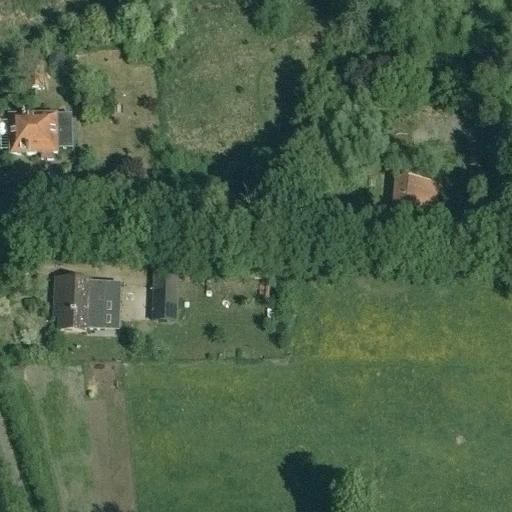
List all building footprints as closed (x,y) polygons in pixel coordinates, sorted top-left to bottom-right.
[(52,68),(58,69),(63,65),(64,58),(60,53),(54,53),(49,57),(48,63),(52,68)] [(27,67),(27,92),(44,91),(44,66),(27,67)] [(56,117),(10,118),(11,155),(56,154),(56,117)] [(428,242),(432,178),(400,176),(396,240),(428,242)] [(180,275),(156,275),(155,324),(179,325),(180,275)] [(86,333),(87,309),(132,311),(133,287),(88,285),(88,283),(56,281),(54,318),(60,318),(60,332),(86,333)]
